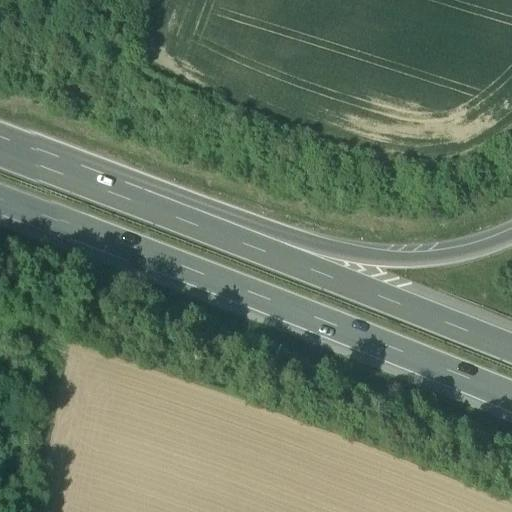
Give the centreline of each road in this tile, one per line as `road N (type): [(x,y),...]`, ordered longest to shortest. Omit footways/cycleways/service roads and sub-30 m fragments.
road 1 (motorway): [(0,195),(511,392)]
road 2 (motorway): [(511,336),(89,176)]
road 3 (motorway): [(511,250),(456,264),(404,265),(89,176)]
road 4 (track): [(511,127),(419,156),(351,143),(181,77),(162,61),(155,27),(163,0)]
road 5 (track): [(79,359),(39,511)]
